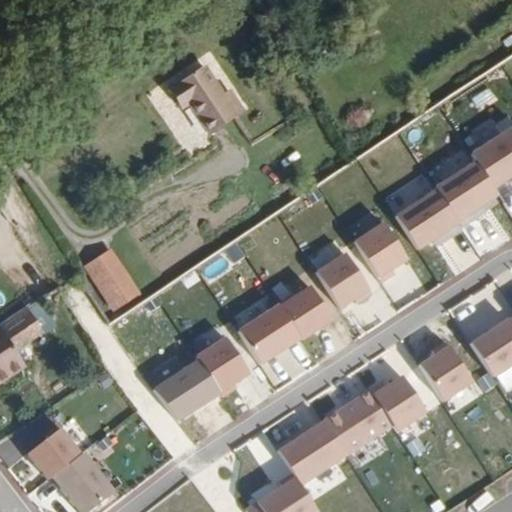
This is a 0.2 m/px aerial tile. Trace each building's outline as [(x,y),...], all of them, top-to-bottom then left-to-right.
[(219,103),(226,98),(208,71),(166,98),(178,117),(188,111),(207,140),(232,124),(219,103)] [(239,119),(226,98),(219,103),(232,124),(239,119)] [(477,144),(511,124),(511,119),(508,111),(471,133),(477,144)] [(511,127),(471,154),(475,159),(494,188),(507,180),(507,175),(511,171),(511,127)] [(494,188),(475,159),(434,186),(435,188),(456,219),(496,193),(494,188)] [(435,188),(394,214),(416,247),(432,237),(436,243),(461,227),(456,219),(435,188)] [(384,224),(355,243),(379,280),(392,271),(408,261),(384,224)] [(84,265),(114,311),(142,293),(112,247),(84,265)] [(395,275),(392,271),(379,280),(382,284),(395,275)] [(310,283),(278,303),(302,340),(333,320),(310,283)] [(0,381),(21,368),(12,355),(41,335),(33,324),(63,305),(56,293),(0,328),(0,381)] [(128,335),(161,313),(153,301),(120,323),(128,335)] [(511,360),(511,325),(506,317),(469,342),(490,375),(511,360)] [(175,422),(252,376),(229,338),(152,384),(175,422)] [(430,349),(432,353),(417,363),(441,400),(470,381),(444,340),(430,349)] [(382,380),(368,389),(390,423),(395,430),(424,411),(400,374),(384,384),(382,380)] [(390,423),(368,389),(322,419),(344,453),(390,423)] [(309,427),(309,432),(298,439),(293,438),(276,449),(291,472),(293,476),(298,483),(344,453),(322,419),(309,427)] [(79,453),(58,427),(26,452),(46,478),(50,474),(79,453)] [(83,511),(111,490),(81,451),(50,474),(79,511),(83,511)] [(291,472),(277,481),(280,485),(293,476),(291,472)] [(280,485),(244,508),(247,511),(312,511),(316,510),(298,483),(293,476),(280,485)]
